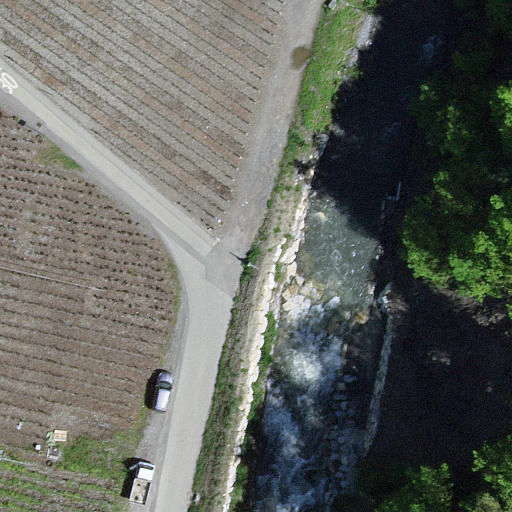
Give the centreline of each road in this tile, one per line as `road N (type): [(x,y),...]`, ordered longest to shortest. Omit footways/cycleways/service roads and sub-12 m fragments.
road 1 (residential): [(170,511),(205,341),(202,295),(156,208),(0,83)]
road 2 (track): [(202,295),(223,285),(243,230),(309,0)]
